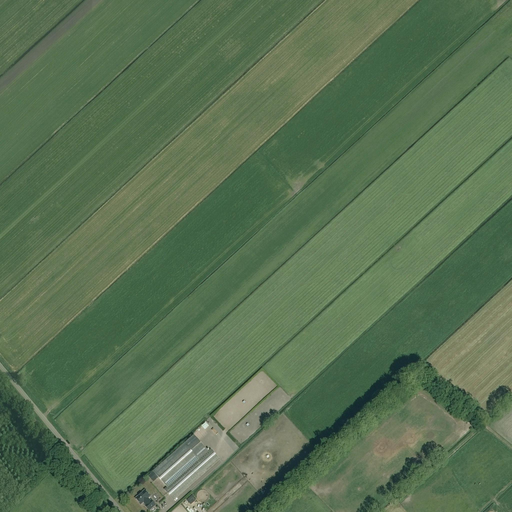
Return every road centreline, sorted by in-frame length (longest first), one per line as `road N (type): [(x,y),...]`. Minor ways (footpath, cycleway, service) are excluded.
road 1 (unclassified): [(122,511),(0,364)]
road 2 (track): [(0,448),(58,462),(101,511)]
